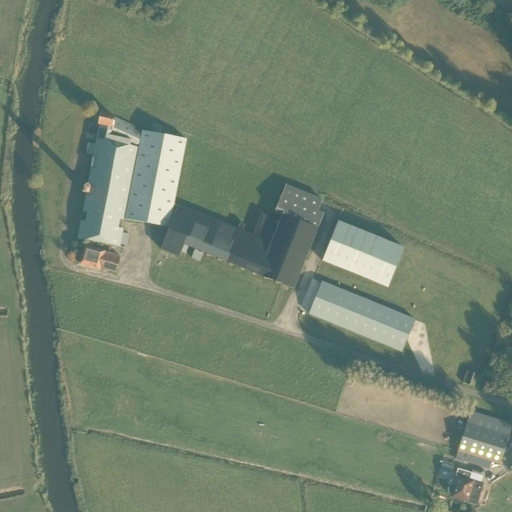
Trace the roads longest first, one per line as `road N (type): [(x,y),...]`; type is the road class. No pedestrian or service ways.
road 1 (unclassified): [(511,407),(144,286)]
road 2 (track): [(328,0),(511,118)]
